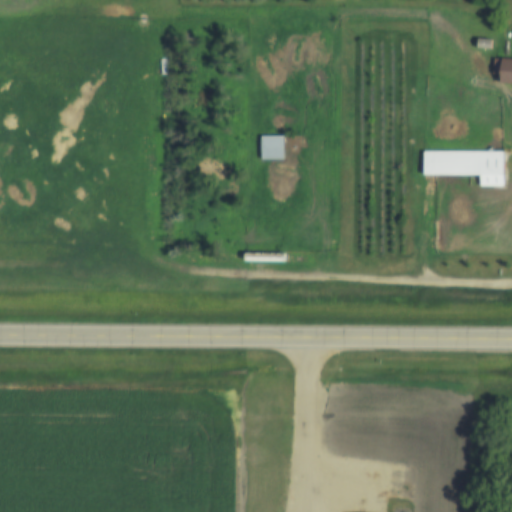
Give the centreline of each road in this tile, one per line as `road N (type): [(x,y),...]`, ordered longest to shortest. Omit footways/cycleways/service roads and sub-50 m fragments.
road 1 (secondary): [(511,340),(110,336)]
road 2 (track): [(511,285),(212,276),(173,265)]
